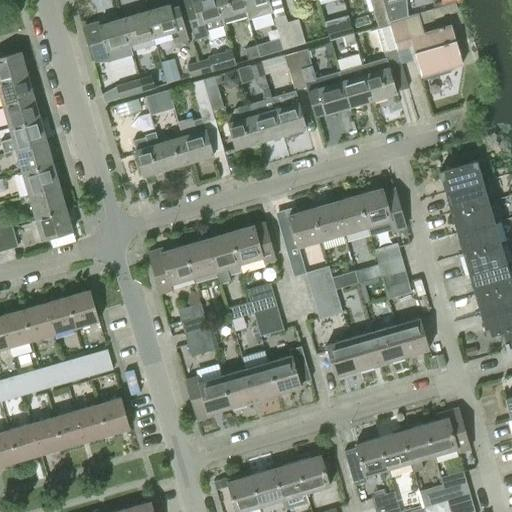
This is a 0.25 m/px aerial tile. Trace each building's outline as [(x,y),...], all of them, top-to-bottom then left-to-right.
[(223,24),(216,0),(189,0),(191,3),(183,6),(193,41),(207,37),(205,32),(223,27),(222,24),(223,24)] [(216,0),(223,24),(246,17),(247,17),(245,11),(241,0),(216,0)] [(247,17),(246,17),(247,21),(271,14),(267,0),(241,0),(245,11),(247,17)] [(369,0),(376,24),(387,21),(384,11),(381,0),(369,0)] [(397,19),(406,16),(404,0),(381,0),(384,11),(387,21),(387,22),(397,19)] [(169,5),(168,6),(145,12),(153,39),(170,33),(174,44),(188,40),(178,7),(170,9),(169,5)] [(153,39),(145,12),(121,20),(129,46),(129,45),(153,39)] [(397,19),(387,22),(395,47),(410,43),(420,76),(421,75),(422,80),(451,71),(449,67),(461,63),(450,25),(441,28),(441,27),(437,28),(437,29),(423,34),(417,13),(406,16),(397,19)] [(293,47),(286,23),(284,16),(273,19),(279,38),(282,49),(282,50),(293,47)] [(341,35),(351,32),(347,19),(337,22),(341,35)] [(129,46),(121,20),(99,26),(98,23),(83,27),(93,62),(107,58),(108,62),(132,55),(129,45),(129,46)] [(286,23),(293,47),(304,44),(297,20),(286,23)] [(407,88),(395,47),(387,22),(387,21),(376,24),(377,28),(375,29),(384,59),(361,65),(371,101),(396,93),(395,92),(407,88)] [(351,32),(341,35),(344,46),(354,43),(351,32)] [(268,41),(256,45),(259,56),(259,57),(282,50),(282,49),(279,38),(268,41)] [(244,49),(248,61),(260,58),(259,57),(259,56),(256,45),(244,49)] [(208,56),(209,58),(212,70),(235,64),(231,49),(208,56)] [(348,108),(338,72),(314,79),(306,49),(295,53),(296,58),(305,88),(313,117),(324,114),(324,115),(348,108)] [(0,85),(27,77),(20,53),(0,59),(0,85)] [(296,58),(295,53),(283,56),(294,91),(305,88),(296,58)] [(198,61),(201,74),(212,70),(209,58),(198,61)] [(201,74),(198,61),(186,64),(190,77),(201,74)] [(249,66),(252,76),(264,73),(261,63),(249,66)] [(371,101),(361,65),(338,72),(348,108),(371,101)] [(175,69),(163,73),(166,83),(178,80),(175,69)] [(138,74),(139,78),(142,91),(154,87),(151,77),(144,78),(142,72),(138,74)] [(238,77),(232,72),(224,74),(223,82),(228,87),(236,85),(238,77)] [(258,142),(282,135),(276,114),(271,98),(264,73),(252,76),(254,84),(262,91),(262,100),(247,105),(251,117),(258,142)] [(223,83),(220,75),(203,80),(212,111),(223,108),(217,85),(223,83)] [(0,96),(4,108),(34,100),(27,77),(0,85),(0,96)] [(142,91),(139,78),(115,85),(119,98),(143,92),(142,91)] [(191,83),(201,118),(203,123),(215,120),(212,111),(203,80),(191,83)] [(276,114),(282,135),(284,139),(295,136),(294,132),(305,129),(294,91),(271,98),(276,114)] [(157,94),(145,97),(148,109),(160,105),(157,94)] [(10,130),(40,121),(34,100),(4,108),(10,130)] [(136,100),(115,106),(119,117),(140,111),(136,100)] [(251,117),(247,105),(238,107),(243,121),(227,126),(234,149),(258,142),(251,117)] [(178,125),(182,138),(190,163),(212,156),(203,123),(201,118),(178,125)] [(6,155),(16,152),(46,143),(40,121),(10,130),(13,140),(2,143),(6,155)] [(144,136),(145,138),(132,142),(135,152),(134,152),(142,177),(166,170),(159,145),(158,145),(155,133),(144,136)] [(190,163),(182,138),(159,145),(166,170),(190,163)] [(23,175),(53,166),(46,143),(16,152),(23,175)] [(437,172),(443,193),(482,182),(487,180),(481,159),(437,172)] [(53,166),(23,175),(29,198),(60,189),(53,166)] [(449,213),(488,202),(482,182),(443,193),(449,213)] [(381,191),(381,190),(357,197),(366,227),(367,227),(369,236),(391,230),(392,232),(405,228),(394,188),(381,191)] [(60,189),(29,198),(36,220),(66,212),(60,189)] [(366,227),(357,197),(334,203),(343,234),(366,227)] [(488,202),(449,213),(455,233),(493,223),(499,221),(493,200),(488,202)] [(343,234),(334,203),(312,210),(321,240),(343,234)] [(288,217),(291,227),(280,230),(286,251),(298,248),(298,247),(321,240),(312,210),(288,217)] [(66,212),(36,220),(42,241),(72,232),(66,212)] [(455,233),(461,254),(499,243),(505,241),(499,221),(493,223),(455,233)] [(229,234),(238,264),(261,257),(263,264),(274,260),(264,224),(253,227),(252,227),(229,234)] [(12,225),(3,228),(3,230),(0,230),(0,252),(18,248),(12,225)] [(231,281),(227,268),(238,264),(229,234),(206,240),(215,271),(219,285),(231,281)] [(215,271),(206,240),(184,247),(193,277),(215,271)] [(467,274),(505,263),(499,243),(461,254),(467,274)] [(171,289),(170,284),(193,277),(184,247),(149,257),(159,293),(171,289)] [(374,254),(377,265),(401,259),(398,247),(374,254)] [(377,265),(354,271),(358,284),(381,277),(404,270),(401,259),(377,265)] [(294,278),(305,274),(301,263),(290,266),(294,278)] [(473,295),(511,283),(505,263),(467,274),(473,295)] [(332,279),(332,278),(329,267),(305,274),(308,285),(332,279)] [(404,270),(381,277),(384,288),(408,281),(404,270)] [(358,284),(354,271),(332,278),(332,279),(308,285),(312,298),(336,291),(358,284)] [(408,281),(384,288),(387,300),(411,293),(408,281)] [(479,315),(511,305),(511,286),(511,283),(473,295),(479,315)] [(249,302),(273,296),(270,284),(246,291),(249,302)] [(187,303),(188,307),(200,304),(197,293),(190,291),(187,303)] [(336,291),(312,298),(315,308),(339,301),(336,291)] [(66,299),(75,329),(98,322),(89,292),(66,299)] [(239,319),(253,315),(277,308),(273,296),(249,302),(250,303),(226,310),(229,322),(238,319),(239,319)] [(44,305),(53,335),(75,329),(66,299),(44,305)] [(339,301),(315,308),(318,320),(342,313),(339,301)] [(180,323),(204,316),(200,304),(188,307),(177,311),(180,323)] [(22,312),(31,342),(53,335),(44,305),(22,312)] [(511,305),(479,315),(486,338),(502,333),(506,345),(504,346),(505,352),(509,351),(508,348),(511,346),(511,305)] [(277,308),(253,315),(256,325),(280,318),(277,308)] [(0,318),(9,348),(31,342),(22,312),(0,318)] [(184,334),(207,328),(204,316),(180,323),(184,334)] [(0,350),(9,348),(0,318),(0,350)] [(280,318),(256,325),(259,337),(283,330),(280,318)] [(395,326),(404,357),(428,350),(419,319),(395,326)] [(371,333),(380,364),(404,357),(395,326),(371,333)] [(207,328),(184,334),(187,345),(210,338),(207,328)] [(380,364),(371,333),(350,339),(359,370),(380,364)] [(210,338),(187,345),(190,357),(214,350),(210,338)] [(359,370),(350,339),(326,346),(335,377),(359,370)] [(467,356),(476,353),(474,346),(465,348),(467,356)] [(290,356),(267,363),(276,394),(299,387),(298,384),(310,381),(300,347),(288,350),(290,356)] [(106,351),(84,357),(87,367),(109,361),(106,351)] [(429,357),(433,371),(446,367),(442,354),(429,357)] [(61,364),(64,374),(87,367),(84,357),(61,364)] [(87,367),(89,377),(112,371),(109,361),(87,367)] [(243,369),(253,401),(276,394),(267,363),(243,369)] [(39,370),(42,380),(64,374),(61,364),(39,370)] [(64,374),(67,384),(89,377),(87,367),(64,374)] [(253,401),(243,369),(221,375),(230,407),(253,401)] [(17,377),(20,387),(42,380),(39,370),(17,377)] [(42,380),(45,390),(67,384),(64,374),(42,380)] [(230,407),(221,375),(198,381),(196,376),(184,380),(195,417),(206,414),(230,407)] [(0,381),(0,392),(20,387),(17,377),(0,381)] [(20,387),(23,397),(45,390),(42,380),(20,387)] [(0,392),(0,400),(1,403),(23,397),(20,387),(0,392)] [(509,419),(511,417),(511,396),(503,399),(509,419)] [(98,406),(106,436),(129,429),(120,399),(98,406)] [(65,406),(68,415),(53,419),(62,449),(84,442),(75,412),(77,412),(75,403),(65,406)] [(75,412),(84,442),(106,436),(98,406),(77,412),(75,412)] [(424,425),(433,457),(455,451),(456,454),(469,451),(458,411),(445,415),(446,419),(424,425)] [(31,425),(40,455),(62,449),(53,419),(31,425)] [(9,432),(18,462),(40,455),(31,425),(9,432)] [(433,457),(424,425),(402,432),(411,463),(410,463),(413,472),(422,469),(420,461),(433,457)] [(0,434),(0,466),(18,462),(9,432),(0,434)] [(411,463),(402,432),(378,438),(388,470),(410,463),(411,463)] [(345,452),(344,452),(354,485),(366,482),(364,476),(388,470),(378,438),(355,445),(356,449),(345,452)] [(305,493),(328,486),(319,455),(296,462),(305,493)] [(305,493),(296,462),(273,469),(282,499),(284,509),(308,503),(305,493)] [(282,499),(273,469),(250,476),(259,506),(282,499)] [(443,490),(466,483),(463,471),(439,478),(441,484),(443,490)] [(238,511),(259,506),(250,476),(226,483),(227,487),(234,511),(238,511)] [(215,490),(227,487),(226,483),(225,479),(213,482),(215,490)] [(446,502),(470,495),(466,483),(443,490),(446,501),(446,502)] [(441,484),(419,491),(424,507),(446,501),(443,490),(441,484)] [(374,510),(397,503),(394,491),(370,498),(374,510)] [(470,495),(446,502),(449,511),(450,511),(473,505),(470,495)] [(128,509),(128,511),(152,511),(150,503),(128,509)] [(374,511),(399,511),(397,503),(374,510),(374,511)]
